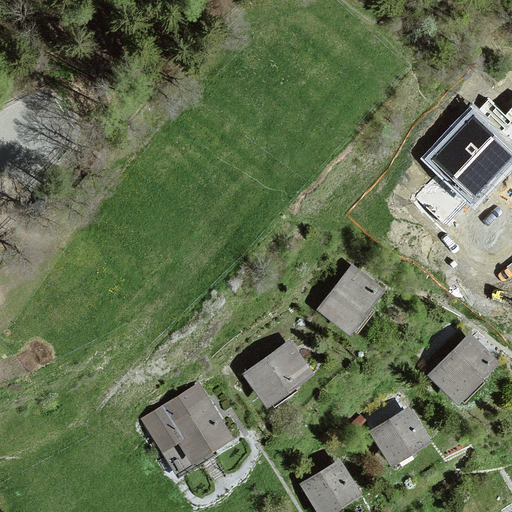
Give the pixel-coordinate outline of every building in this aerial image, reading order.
[(511,140),(473,104),(421,158),(475,208),(511,169),(511,140)] [(359,272),(328,311),(364,338),(395,299),(359,272)] [(474,341),(439,379),(474,411),(509,373),(474,341)] [(291,345),(245,380),(275,418),(321,383),(291,345)] [(198,383),(146,420),(187,476),(239,439),(198,383)] [(415,415),(379,437),(400,471),(436,448),(415,415)] [(345,464),(305,488),(320,511),(348,511),(368,500),(345,464)]
